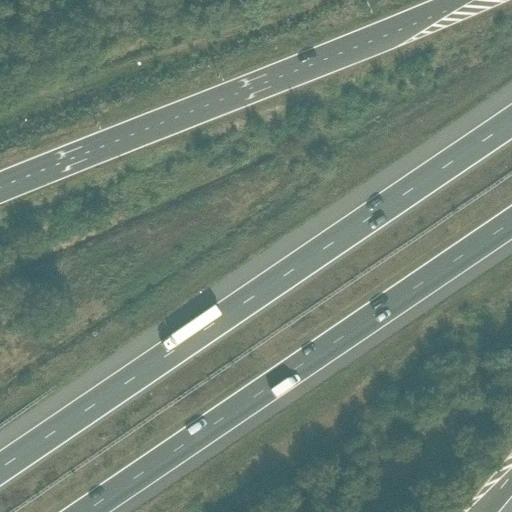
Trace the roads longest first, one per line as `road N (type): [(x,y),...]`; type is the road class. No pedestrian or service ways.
road 1 (motorway): [(511,123),(0,472)]
road 2 (motorway): [(94,511),(511,226)]
road 3 (motorway): [(451,0),(0,181)]
